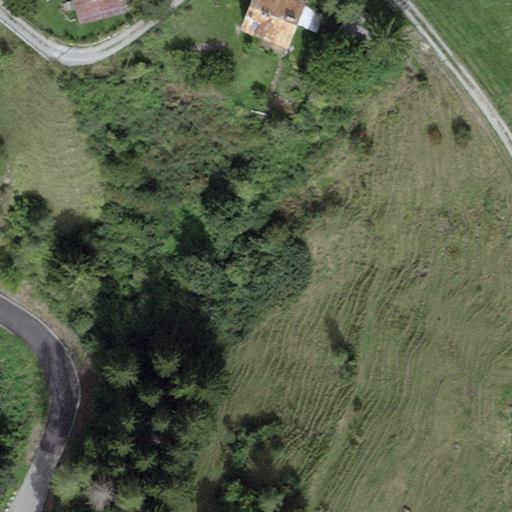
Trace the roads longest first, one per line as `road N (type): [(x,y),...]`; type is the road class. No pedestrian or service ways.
road 1 (tertiary): [(0,310),(40,340),(62,397),(57,437),(24,511)]
road 2 (track): [(176,0),(88,56),(42,45),(0,8)]
road 3 (track): [(511,150),(399,0)]
